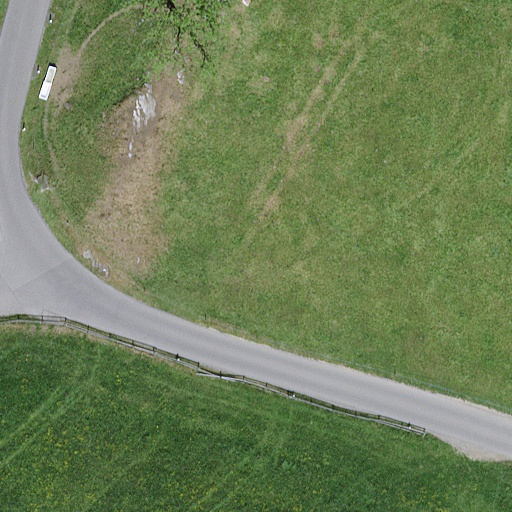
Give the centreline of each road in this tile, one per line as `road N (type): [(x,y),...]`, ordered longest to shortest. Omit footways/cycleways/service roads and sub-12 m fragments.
road 1 (residential): [(511,443),(13,274)]
road 2 (residential): [(13,274),(26,36),(36,0)]
